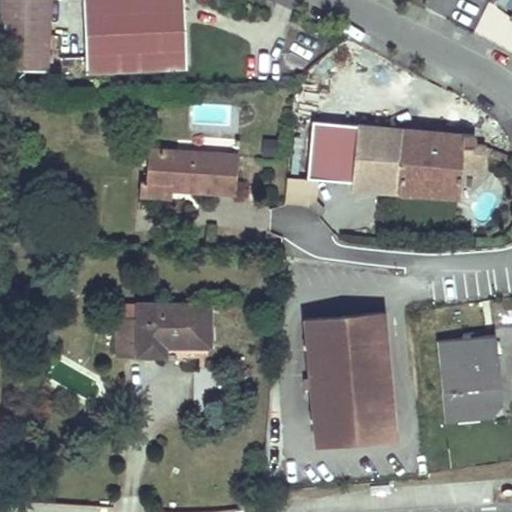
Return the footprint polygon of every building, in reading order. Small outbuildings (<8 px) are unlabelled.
[(52,0),(2,0),(0,44),(0,66),(49,69),(52,0)] [(133,68),(129,0),(85,0),(89,70),(133,68)] [(188,65),(185,0),(129,0),(133,68),(188,65)] [(51,92),(29,93),(29,101),(51,100),(51,92)] [(353,183),(352,191),(457,200),(460,167),(484,169),(486,145),(474,144),(475,134),(461,133),(461,135),(357,126),(357,128),(314,124),(310,181),(287,179),(285,202),(316,204),(318,180),(353,183)] [(139,195),(155,196),(171,197),(172,189),(172,184),(180,185),(180,189),(235,194),(239,156),(149,149),(146,181),(140,180),(139,195)] [(210,305),(138,304),(138,320),(135,320),(119,319),(118,319),(118,354),(164,355),(164,345),(209,345),(210,305)] [(135,304),(120,304),(119,319),(135,320),(135,304)] [(388,313),(306,320),(316,446),(398,440),(388,313)] [(502,390),(496,338),(438,344),(446,426),(492,422),(503,408),(502,390)] [(209,345),(164,345),(164,355),(164,361),(210,361),(209,345)] [(389,486),(371,487),(372,495),(390,494),(389,486)]
